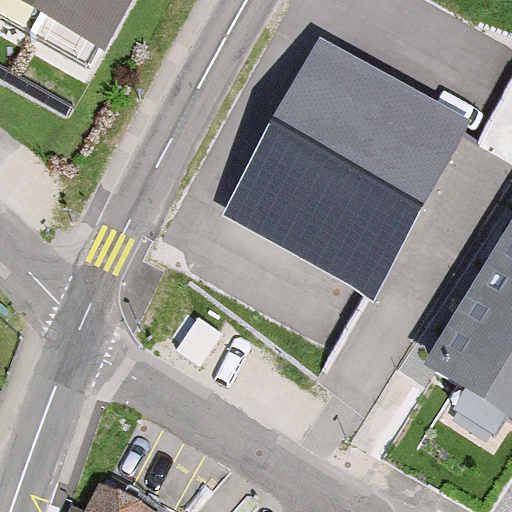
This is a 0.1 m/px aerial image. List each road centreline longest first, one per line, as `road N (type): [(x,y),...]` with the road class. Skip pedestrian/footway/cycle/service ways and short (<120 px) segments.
road 1 (tertiary): [(249,0),(109,252),(78,324)]
road 2 (residential): [(361,511),(78,324)]
road 3 (tertiary): [(78,324),(9,511)]
